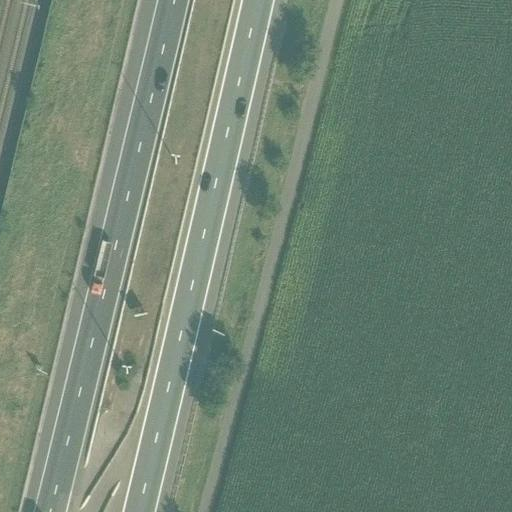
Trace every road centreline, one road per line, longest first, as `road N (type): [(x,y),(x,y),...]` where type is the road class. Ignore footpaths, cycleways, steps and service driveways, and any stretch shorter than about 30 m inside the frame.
road 1 (motorway): [(141,511),(268,0)]
road 2 (motorway): [(166,0),(47,511)]
road 3 (unclassified): [(221,511),(337,0)]
